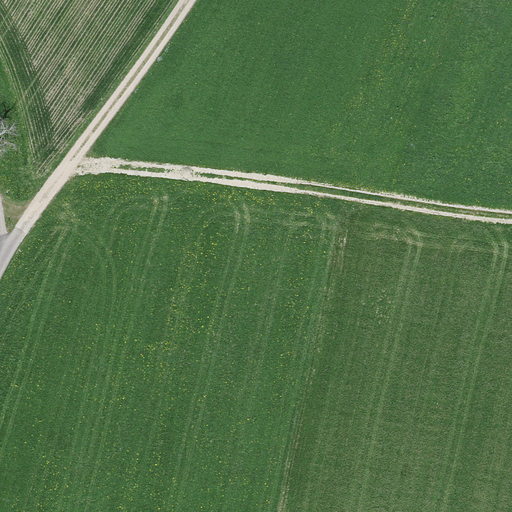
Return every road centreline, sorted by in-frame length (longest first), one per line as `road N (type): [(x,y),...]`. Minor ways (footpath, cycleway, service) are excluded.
road 1 (track): [(64,171),(197,171),(511,217)]
road 2 (track): [(2,265),(186,0)]
